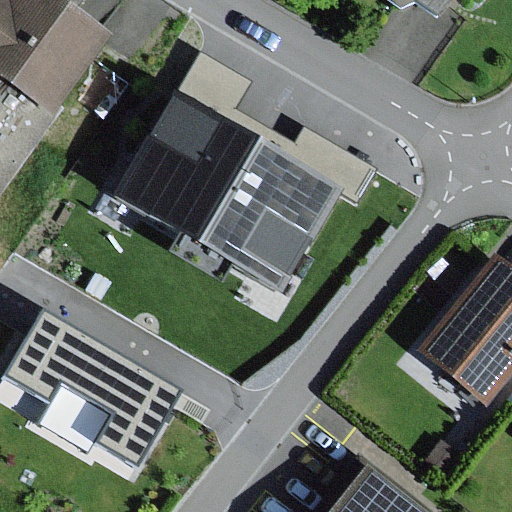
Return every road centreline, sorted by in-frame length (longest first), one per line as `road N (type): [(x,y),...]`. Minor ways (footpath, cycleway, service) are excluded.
road 1 (residential): [(496,150),(209,511)]
road 2 (residential): [(496,150),(230,0)]
